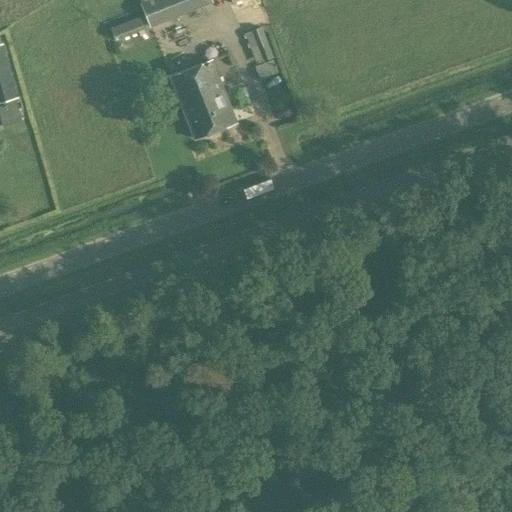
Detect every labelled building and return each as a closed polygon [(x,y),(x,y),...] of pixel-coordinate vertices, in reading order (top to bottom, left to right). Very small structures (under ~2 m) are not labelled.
[(212,3),(210,0),(139,0),(150,27),(212,3)] [(114,41),(144,30),(139,17),(109,29),(114,41)] [(245,34),(256,64),(272,57),(261,28),(245,34)] [(0,44),(0,116),(2,125),(21,120),(15,98),(17,98),(1,44),(0,44)] [(259,79),(278,72),(273,59),(254,67),(259,79)] [(211,61),(169,78),(194,140),(236,123),(211,61)]
